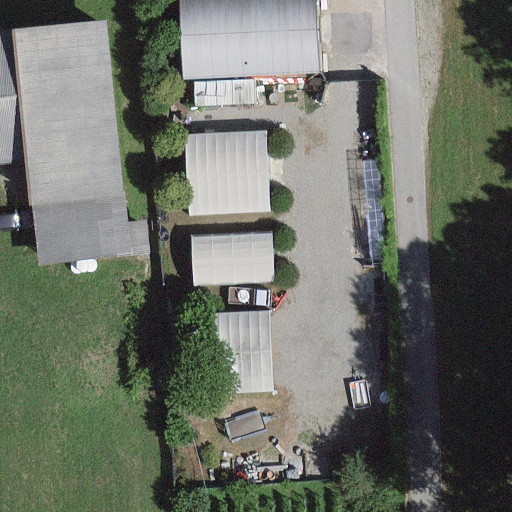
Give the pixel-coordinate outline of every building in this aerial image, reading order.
[(182,0),(186,83),(319,77),(315,0),(182,0)] [(104,21),(0,30),(0,164),(23,162),(27,206),(30,206),(37,266),(148,257),(144,221),(126,223),(104,21)] [(184,140),(189,219),(270,214),(265,135),(184,140)] [(190,237),(194,290),(273,285),(269,233),(190,237)] [(272,394),(270,314),(192,316),(193,396),(272,394)]
